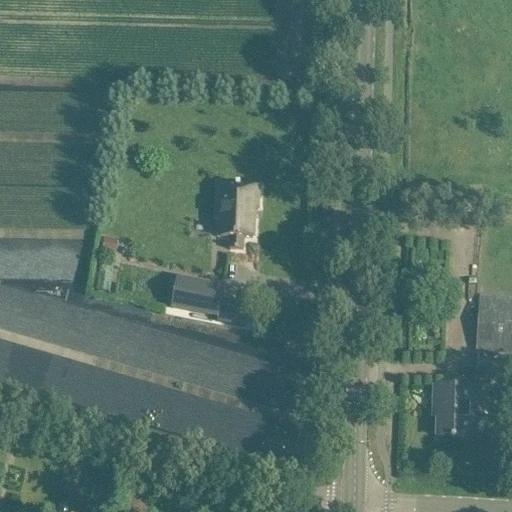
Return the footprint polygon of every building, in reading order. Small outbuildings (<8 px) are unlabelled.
[(257,212),(259,188),(259,187),(241,186),(237,186),(219,185),(219,190),(218,218),(222,218),(221,239),(230,239),(229,251),(243,252),(244,252),(244,249),(244,240),(253,240),(253,232),(254,212),(257,212)] [(106,241),(104,252),(113,253),(114,242),(106,241)] [(177,279),(171,310),(218,318),(219,319),(225,288),(177,279)] [(511,353),(511,301),(481,299),(478,351),(511,353)] [(509,380),(509,364),(477,363),(477,379),(509,380)] [(477,390),(435,389),(434,407),(438,407),(437,438),(453,438),(453,441),(456,441),(456,438),(472,439),(472,408),(476,408),(477,390)]
